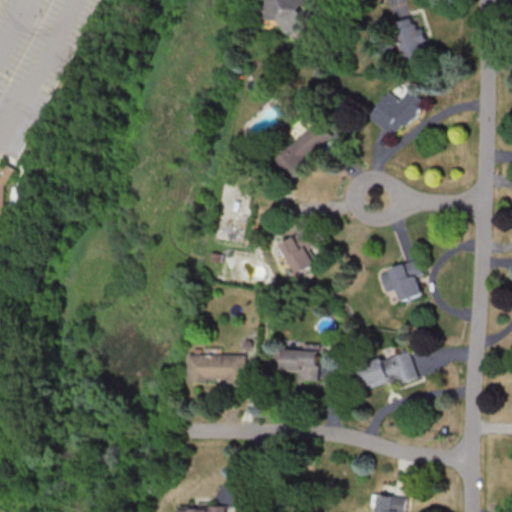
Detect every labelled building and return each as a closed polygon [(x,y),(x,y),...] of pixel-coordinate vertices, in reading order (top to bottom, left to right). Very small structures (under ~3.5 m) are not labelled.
[(306,0),(267,0),(268,19),(287,19),(287,32),(307,32),(306,0)] [(397,22),(408,62),(432,55),(421,16),(397,22)] [(391,91),(372,117),(399,137),(426,100),(411,88),(403,100),(391,91)] [(278,161),(295,179),(338,138),(321,120),(278,161)] [(312,249),(319,245),(310,230),(286,245),(304,274),(321,264),(312,249)] [(381,272),(387,291),(396,288),(401,302),(424,294),(414,261),(381,272)] [(286,372),(303,372),(303,381),(320,382),(321,350),(287,350),(286,372)] [(360,366),(367,388),(397,379),(399,384),(417,379),(408,351),(360,366)] [(249,356),(192,356),(192,384),(249,384),(249,356)]
